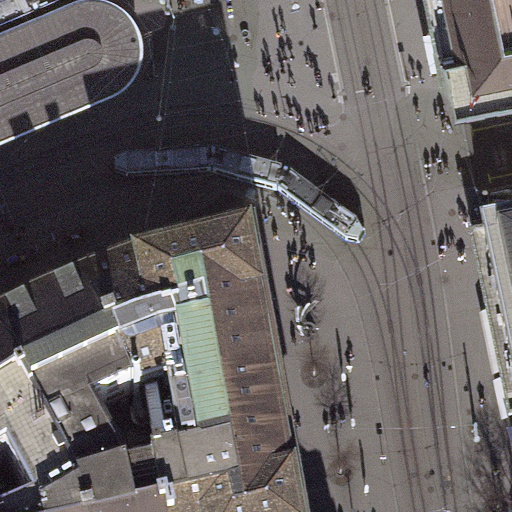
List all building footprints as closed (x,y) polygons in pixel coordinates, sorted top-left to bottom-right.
[(72,0),(0,31),(0,139),(120,91),(138,71),(144,47),(139,25),(125,6),(113,0),(72,0)] [(511,0),(436,0),(453,76),(511,64),(511,0)] [(511,245),(487,251),(511,365),(511,245)] [(248,251),(90,296),(128,401),(148,471),(158,511),(297,511),(273,384),(248,251)] [(158,511),(148,471),(128,401),(90,296),(38,320),(0,337),(0,366),(77,498),(79,511),(158,511)] [(79,511),(77,498),(0,366),(0,511),(79,511)]
